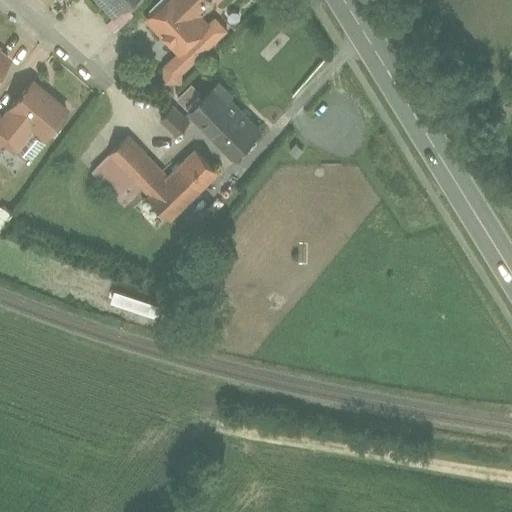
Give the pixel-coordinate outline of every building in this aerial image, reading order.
[(107,0),(123,16),(139,0),(107,0)] [(168,0),(146,21),(178,55),(210,25),(203,17),(216,5),(210,0),(168,0)] [(216,19),(210,25),(178,55),(165,69),(166,86),(184,86),(184,76),(230,34),(216,19)] [(0,75),(16,53),(0,41),(0,75)] [(44,144),(70,112),(32,81),(4,116),(0,113),(0,146),(15,159),(34,135),(44,144)] [(189,113),(233,159),(262,132),(218,86),(189,113)] [(179,139),(190,129),(174,111),(163,121),(179,139)] [(145,185),(175,216),(225,167),(201,143),(171,172),(132,132),(95,168),(128,202),(145,185)]
